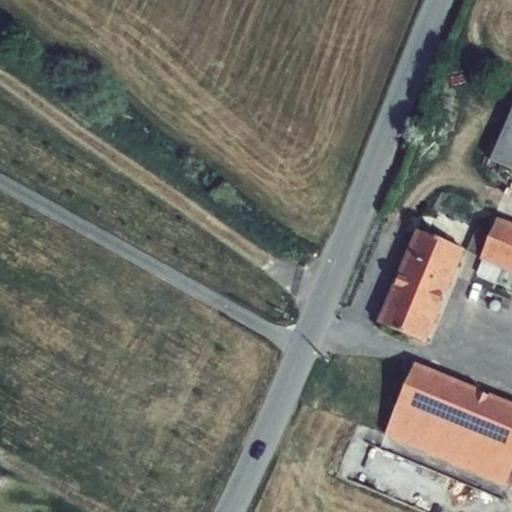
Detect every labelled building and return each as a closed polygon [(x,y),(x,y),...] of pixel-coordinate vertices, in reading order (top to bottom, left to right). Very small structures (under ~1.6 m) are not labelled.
[(511,108),(490,160),(511,169),(511,108)] [(511,223),(498,217),(480,260),(503,270),(499,281),(511,286),(511,223)] [(415,229),(376,323),(427,344),(466,250),(415,229)] [(511,402),(415,362),(385,435),(505,486),(507,483),(511,485),(511,402)] [(479,511),(511,511),(511,507),(486,497),(479,511)]
